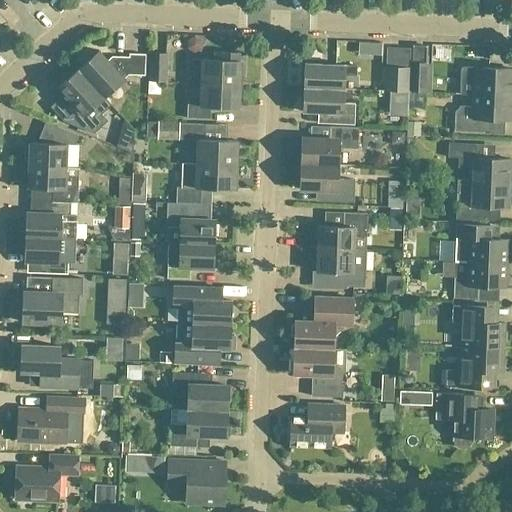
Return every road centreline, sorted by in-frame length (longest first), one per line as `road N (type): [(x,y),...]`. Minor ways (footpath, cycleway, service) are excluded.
road 1 (residential): [(274,24),(254,483)]
road 2 (unclassified): [(0,90),(86,16),(274,24)]
road 3 (residential): [(254,483),(457,487),(511,452)]
road 4 (unclassified): [(274,24),(511,31)]
